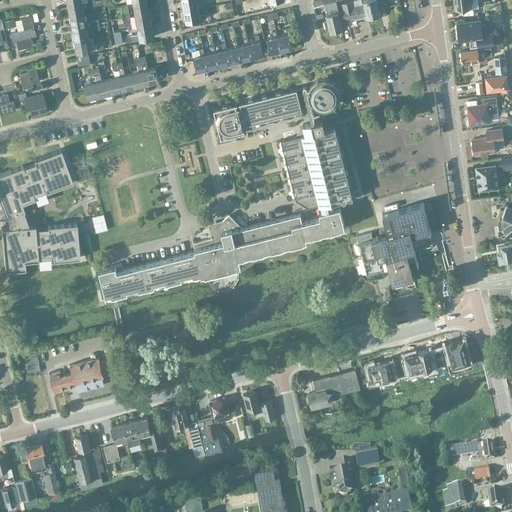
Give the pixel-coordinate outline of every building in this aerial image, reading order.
[(198,8),(196,0),(181,0),(184,11),(198,8)] [(363,0),(365,4),(367,15),(369,22),(376,21),(377,18),(376,16),(380,15),(376,0),(363,0)] [(453,0),(455,10),(471,8),(471,3),(473,3),(472,0),(453,0)] [(88,2),(83,3),(68,6),(71,17),(85,15),(84,8),(89,7),(96,6),(95,1),(88,2)] [(148,1),(134,4),(136,16),(150,13),(148,1)] [(336,1),(324,4),(327,15),(325,16),(327,21),(325,22),(326,29),(328,30),(330,29),(330,32),(343,29),(341,22),(338,12),(336,1)] [(345,10),(338,12),(341,22),(348,20),(367,15),(365,4),(353,7),(352,1),(343,3),(345,10)] [(198,8),(184,11),(186,22),(206,19),(205,14),(200,15),(198,8)] [(150,13),(136,16),(138,27),(152,25),(150,13)] [(323,13),(315,15),(317,23),(325,21),(323,13)] [(92,26),(99,25),(99,19),(91,21),(92,21),(86,22),(85,15),(71,17),(73,29),(87,27),(92,26)] [(19,32),(9,34),(12,44),(16,43),(18,50),(33,46),(31,38),(36,37),(30,18),(21,21),(16,22),(19,32)] [(458,34),(456,35),(457,42),(480,39),(481,47),(497,45),(495,34),(486,35),(484,20),(457,23),(458,34)] [(152,25),(138,27),(141,40),(155,37),(152,25)] [(75,41),(89,38),(87,27),(73,29),(75,41)] [(278,36),(281,51),(293,48),(289,33),(288,34),(287,28),(282,29),(284,35),(278,36)] [(281,51),(278,36),(277,36),(276,30),(272,31),(273,37),(266,39),(270,54),(281,51)] [(250,43),(253,57),(265,55),(261,40),(259,41),(258,35),(254,36),(256,42),(250,43)] [(93,38),(89,38),(75,41),(77,53),(92,50),(96,50),(96,49),(103,48),(102,44),(94,45),(93,38)] [(242,60),(253,57),(250,43),(249,43),(247,38),(243,39),(245,44),(239,46),(242,60)] [(242,60),(239,46),(237,46),(236,41),(232,42),(234,47),(227,48),(231,63),(242,60)] [(231,63),(227,48),(226,49),(225,44),(221,44),(223,50),(216,51),(220,66),(231,63)] [(211,52),(205,54),(208,68),(220,66),(216,51),(215,51),(214,46),(210,47),(211,52)] [(478,49),(460,51),(462,63),(479,61),(479,57),(492,55),(490,48),(478,49)] [(197,71),(208,68),(205,54),(204,54),(203,49),(199,50),(200,55),(194,57),(197,71)] [(118,52),(107,54),(108,61),(119,59),(118,52)] [(80,64),(91,62),(89,55),(79,58),(80,64)] [(140,57),(147,83),(159,80),(155,66),(148,68),(145,56),(140,57)] [(496,74),(507,72),(505,56),(494,58),(496,74)] [(147,83),(140,57),(135,59),(138,71),(132,72),(135,86),(147,83)] [(112,92),(124,89),(120,75),(118,70),(117,63),(112,64),(113,71),(115,77),(108,78),(112,92)] [(31,84),(38,82),(35,67),(26,69),(26,72),(18,74),(22,90),(32,87),(31,84)] [(98,68),(93,69),(100,95),(112,92),(108,78),(102,80),(98,68)] [(88,98),(100,95),(93,69),(88,70),(92,83),(85,85),(88,98)] [(135,86),(132,72),(120,75),(124,89),(135,86)] [(506,76),(499,77),(486,78),(488,92),(501,90),(501,92),(506,92),(506,90),(508,89),(506,76)] [(337,97),(336,93),(333,84),(335,83),(336,82),(334,81),(333,80),(332,80),(330,79),(329,78),(327,78),(326,78),(324,78),(323,78),(321,78),(319,78),(318,79),(317,80),(315,80),(314,81),(313,82),(312,83),(311,84),(311,86),(310,87),(309,89),(310,91),(309,92),(309,93),(309,95),(309,96),(309,97),(310,99),(311,100),(311,102),(313,101),(313,104),(314,105),(315,106),(317,107),(318,107),(320,108),(321,108),(322,109),(324,109),(326,109),(327,108),(329,108),(330,107),(332,107),(333,106),(334,105),(336,103),(337,103),(338,101),(338,100),(339,99),(339,97),(338,97),(337,97)] [(216,125),(216,127),(216,128),(217,129),(219,130),(221,138),(229,136),(230,137),(232,137),(233,137),(234,136),(235,135),(244,132),(240,118),(243,117),(245,124),(302,110),(301,109),(306,107),(302,88),(297,90),(296,89),(283,92),(282,91),(281,90),(279,91),(278,92),(278,93),(269,95),(268,94),(267,94),(265,94),(264,95),(264,97),(255,99),(254,98),(253,97),(251,98),(250,99),(250,100),(229,105),(228,104),(227,104),(225,104),(224,105),(224,107),(213,109),(216,117),(214,118),(214,120),(215,121),(215,122),(217,123),(217,124),(216,125)] [(24,93),(17,95),(20,106),(24,105),(25,109),(26,109),(26,108),(29,107),(31,115),(46,112),(42,94),(26,98),(24,93)] [(0,113),(0,114),(15,110),(13,101),(9,102),(7,94),(0,96),(0,113)] [(481,99),(482,105),(468,107),(470,125),(489,122),(488,114),(498,113),(496,97),(481,99)] [(322,211),(334,208),(332,202),(350,198),(349,197),(348,191),(350,191),(351,191),(349,182),(348,182),(346,183),(344,177),(347,177),(348,177),(345,168),(342,169),(341,163),(343,163),(344,163),(342,154),(341,154),(339,155),(337,150),(340,149),(341,149),(338,140),(335,141),(334,136),(336,135),(337,135),(335,126),(325,129),(323,119),(311,122),(303,124),(296,136),(281,140),(283,148),(284,148),(286,147),(288,153),(285,153),(284,153),(286,162),(287,162),(290,161),(291,167),(288,167),(290,176),(291,176),(293,175),(295,181),(292,181),(291,181),(293,190),(294,190),(297,189),(298,195),(295,195),(295,197),(296,201),(306,207),(306,208),(306,209),(321,205),(322,211)] [(474,155),(495,152),(494,142),(504,141),(502,129),(486,131),(487,138),(472,140),(474,155)] [(11,160),(0,163),(0,264),(15,263),(14,255),(28,253),(28,252),(40,251),(40,255),(69,252),(68,237),(67,231),(66,217),(37,220),(37,221),(25,222),(24,219),(18,219),(12,205),(13,205),(11,197),(23,192),(22,189),(34,185),(34,186),(61,175),(49,143),(22,153),(23,157),(12,161),(11,160)] [(511,156),(501,158),(502,165),(511,163),(511,156)] [(475,167),(478,191),(498,188),(495,165),(475,167)] [(31,216),(92,206),(89,190),(28,200),(31,216)] [(376,239),(359,243),(367,273),(388,267),(393,283),(414,277),(407,253),(415,251),(418,263),(419,263),(418,260),(422,259),(419,247),(418,247),(417,247),(416,243),(416,240),(426,238),(425,234),(431,232),(424,204),(425,204),(424,203),(388,212),(388,214),(389,213),(392,225),(389,226),(385,227),(388,236),(381,237),(378,235),(376,239)] [(501,219),(499,219),(500,226),(502,226),(510,236),(511,234),(511,208),(506,206),(501,219)] [(195,251),(201,274),(201,276),(205,275),(238,267),(238,266),(241,266),(239,259),(304,242),(303,242),(307,241),(306,238),(341,229),(341,228),(345,227),(340,207),(334,208),(322,211),(319,212),(320,217),(302,221),(300,213),(241,228),(229,215),(217,226),(215,224),(211,229),(213,238),(193,243),(195,251)] [(511,241),(497,244),(499,255),(498,255),(500,264),(511,261),(511,241)] [(201,274),(195,251),(123,269),(122,264),(99,270),(106,298),(201,274)] [(452,348),(445,349),(448,362),(455,360),(457,367),(472,363),(466,339),(451,343),(452,348)] [(428,352),(427,349),(405,355),(409,373),(432,367),(432,365),(438,363),(435,351),(428,352)] [(23,362),(22,352),(14,353),(14,362),(23,362)] [(59,370),(49,372),(54,392),(76,387),(77,392),(104,385),(102,377),(104,376),(103,371),(109,370),(107,360),(101,362),(98,352),(92,354),(93,358),(70,364),(72,373),(61,376),(59,370)] [(390,360),(367,365),(372,383),(394,377),(394,375),(401,373),(397,361),(391,362),(390,360)] [(328,376),(331,391),(337,389),(338,394),(360,388),(355,369),(328,376)] [(326,392),(331,391),(328,376),(313,380),(316,391),(309,393),(312,407),(329,403),(326,392)] [(253,408),(260,406),(256,391),(243,394),(249,418),(255,416),(253,408)] [(213,416),(215,423),(219,422),(218,419),(229,416),(228,413),(224,398),(209,402),(213,416)] [(261,403),(265,420),(275,418),(271,400),(261,403)] [(228,408),(230,418),(240,416),(238,406),(228,408)] [(171,458),(196,451),(204,449),(197,422),(189,424),(185,408),(182,409),(182,408),(171,411),(175,429),(177,434),(183,432),(184,434),(166,439),(171,458)] [(222,449),(215,423),(213,416),(198,420),(206,453),(222,449)] [(135,420),(139,435),(150,432),(155,451),(162,449),(156,423),(149,425),(147,417),(135,420)] [(141,443),(139,435),(135,420),(123,423),(127,438),(133,437),(135,445),(141,443)] [(128,445),(127,438),(123,423),(111,427),(115,441),(122,440),(123,446),(128,445)] [(460,435),(460,426),(453,427),(453,426),(447,426),(448,436),(460,435)] [(88,449),(91,448),(87,433),(75,436),(78,451),(79,451),(79,454),(88,451),(88,449)] [(110,445),(114,460),(120,459),(116,443),(110,445)] [(472,444),(449,447),(450,454),(460,453),(460,456),(474,454),(474,453),(478,453),(479,461),(494,458),(492,443),(477,445),(472,446),(472,444)] [(25,450),(19,452),(21,461),(27,460),(29,466),(45,462),(44,456),(41,444),(24,448),(25,450)] [(108,462),(114,460),(110,445),(104,447),(108,462)] [(94,449),(95,452),(74,458),(81,488),(103,482),(100,472),(104,471),(100,457),(102,457),(100,448),(94,449)] [(370,449),(354,452),(358,469),(378,465),(375,449),(371,450),(370,449)] [(352,477),(355,476),(352,460),(336,463),(337,471),(329,473),(332,488),(335,487),(336,494),(355,490),(352,477)] [(49,473),(43,474),(47,494),(48,494),(50,499),(60,497),(52,463),(47,464),(47,465),(49,473)] [(469,482),(489,479),(487,467),(467,470),(469,482)] [(369,474),(370,485),(384,483),(382,472),(369,474)] [(283,511),(279,483),(275,484),(273,476),(255,478),(256,487),(258,487),(262,511),(283,511)] [(38,502),(32,477),(14,481),(19,501),(22,500),(24,506),(38,502)] [(449,506),(466,503),(463,484),(446,486),(449,506)] [(11,487),(2,489),(7,506),(16,504),(11,487)] [(490,510),(502,508),(500,491),(488,492),(488,490),(482,491),(483,499),(488,498),(490,510)] [(410,511),(407,491),(392,494),(392,495),(378,497),(378,495),(377,494),(376,493),(375,492),(374,493),(373,493),(372,494),(371,495),(371,496),(371,497),(365,498),(367,511),(410,511)]
